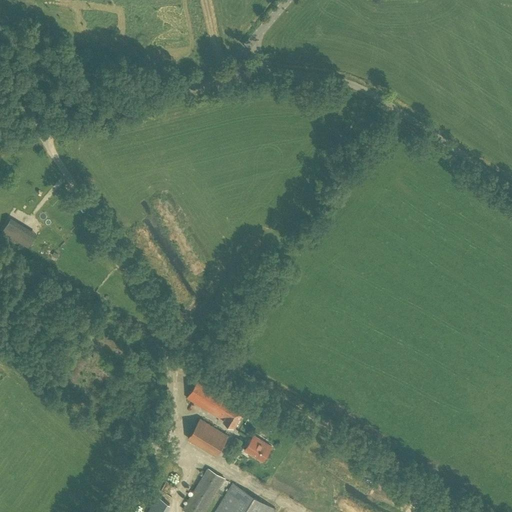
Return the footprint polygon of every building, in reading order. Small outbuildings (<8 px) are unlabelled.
[(234,426),(246,405),(199,377),(187,398),(234,426)] [(216,456),(228,435),(200,418),(187,439),(216,456)] [(263,461),(271,447),(253,435),(244,450),(263,461)] [(185,511),(204,511),(225,478),(207,467),(182,509),(185,511)] [(274,511),(276,509),(232,482),(213,511),(274,511)] [(165,511),(170,504),(156,496),(146,511),(165,511)]
